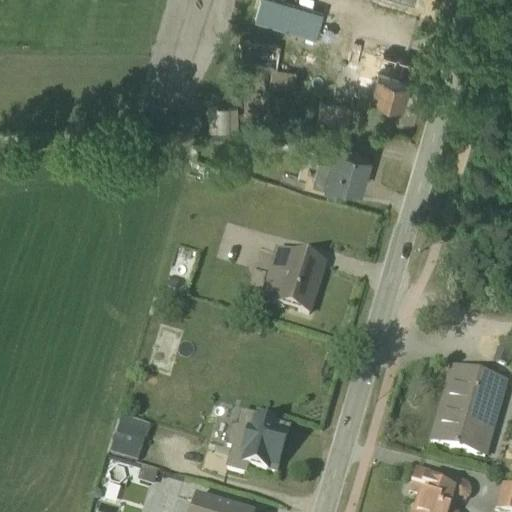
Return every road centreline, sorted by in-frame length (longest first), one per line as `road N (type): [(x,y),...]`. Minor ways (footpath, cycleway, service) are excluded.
road 1 (secondary): [(323,511),(471,0)]
road 2 (track): [(511,330),(385,297)]
